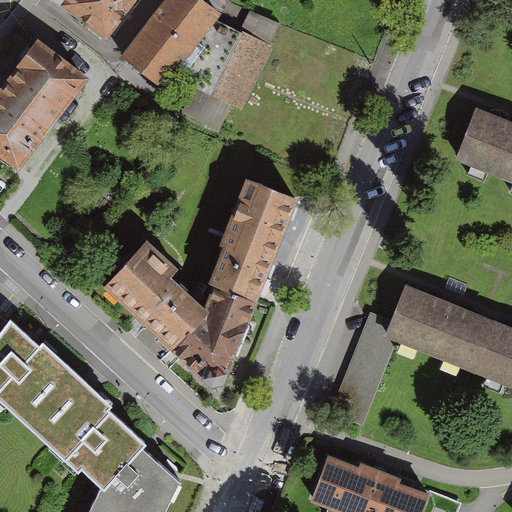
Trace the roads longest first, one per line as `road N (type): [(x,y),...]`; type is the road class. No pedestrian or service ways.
road 1 (residential): [(443,0),(274,417)]
road 2 (residential): [(252,466),(227,455),(0,254)]
road 3 (residential): [(511,479),(458,480),(274,417)]
